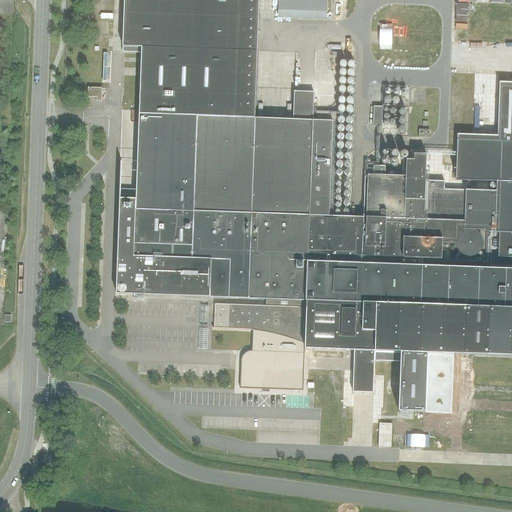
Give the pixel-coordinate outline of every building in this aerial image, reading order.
[(329,18),(328,0),(280,0),(280,17),(329,18)] [(398,32),(398,22),(386,22),(386,32),(398,32)] [(137,35),(125,35),(126,46),(144,44),(144,37),(141,38),(141,34),(137,35)] [(401,48),(419,48),(419,36),(402,36),(401,48)] [(432,46),(432,69),(444,69),(444,46),(432,46)] [(322,302),(321,326),(332,326),(343,327),(343,318),(361,319),(362,303),(363,304),(365,304),(376,304),(375,352),(397,353),(420,354),(443,355),(466,356),(489,357),(491,308),(506,309),(511,309),(511,265),(422,262),(423,259),(441,260),(442,243),(457,244),(457,246),(458,248),(459,250),(461,253),(463,255),(465,256),(468,256),(469,257),(472,256),(474,256),(476,255),(478,254),(479,252),(480,251),(481,250),(482,248),(482,246),(483,243),(483,241),(482,238),(480,236),(478,234),(474,233),(475,230),(484,231),(484,232),(495,233),(499,233),(498,257),(511,257),(511,137),(507,137),(503,137),(459,135),(458,135),(457,152),(456,181),(497,182),(497,192),(466,191),(464,222),(443,221),(432,220),(424,220),(425,200),(425,181),(409,180),(406,180),(406,177),(367,175),(366,218),(361,218),(351,217),(347,217),(328,217),(309,216),(313,121),(293,120),(255,119),(254,119),(236,118),(238,52),(142,48),(140,115),(136,209),(135,245),(134,257),(192,259),(191,297),(210,298),(229,299),(248,299),(266,300),(266,306),(229,305),(228,329),(227,329),(243,330),(258,332),(263,333),(272,334),(272,340),(279,340),(279,336),(280,336),(299,342),(306,344),(304,343),(306,308),(306,301),(322,302)] [(88,79),(100,80),(100,62),(88,61),(88,79)] [(388,61),(388,76),(400,76),(400,61),(388,61)] [(408,82),(409,102),(418,101),(417,81),(408,82)] [(450,97),(466,98),(466,86),(451,85),(450,97)] [(469,98),(479,97),(478,85),(468,86),(469,98)] [(483,86),(482,98),(495,99),(496,88),(483,86)] [(102,88),(88,88),(87,98),(96,98),(96,102),(102,102),(102,88)] [(416,104),(416,116),(434,117),(434,104),(416,104)] [(382,126),(383,107),(374,107),(373,126),(382,126)] [(342,188),(352,188),(353,129),(340,129),(340,180),(330,180),(329,213),(342,213),(342,188)] [(429,130),(419,130),(418,137),(429,138),(429,130)] [(385,176),(385,166),(374,166),(373,175),(385,176)] [(338,444),(339,423),(323,422),(322,443),(338,444)]
